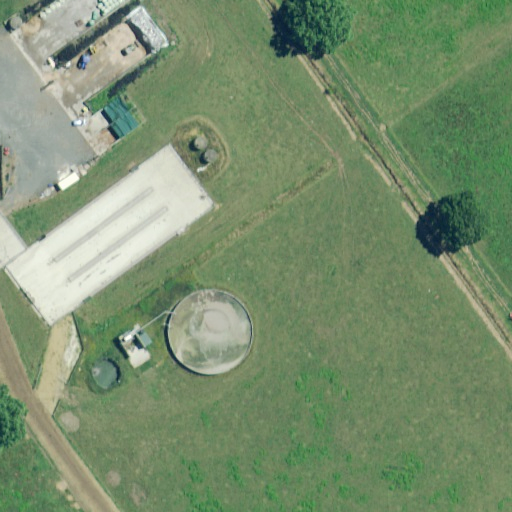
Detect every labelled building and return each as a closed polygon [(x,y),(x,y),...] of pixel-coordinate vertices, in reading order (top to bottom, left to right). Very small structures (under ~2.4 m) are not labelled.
[(137,127),(117,99),(94,116),(114,143),(137,127)] [(205,144),(206,141),(205,139),(204,137),(203,135),(200,133),(198,133),(195,133),(193,134),(191,136),(190,138),(189,141),(190,143),(191,146),(192,148),(195,149),(197,149),(200,149),(202,148),(204,146),(205,144)] [(214,160),(215,158),(215,155),(214,153),(212,151),(210,150),(207,149),(205,149),(202,150),(200,152),(199,154),(199,157),(199,159),(200,162),(202,164),(204,165),(206,165),(209,165),(211,164),(213,162),(214,160)] [(206,290),(199,291),(199,292),(194,293),(187,297),(182,301),(177,306),(173,312),(170,319),(168,326),(168,333),(168,341),(171,348),(174,354),(178,360),(183,365),(190,369),(196,372),(203,374),(211,374),(218,373),(225,371),(231,368),(237,363),(242,358),(246,352),(249,345),(250,338),(251,330),(250,323),(247,316),(244,309),(239,304),(234,299),(228,295),(221,292),(214,290),(206,290)] [(154,341),(147,329),(136,336),(143,348),(154,341)]
